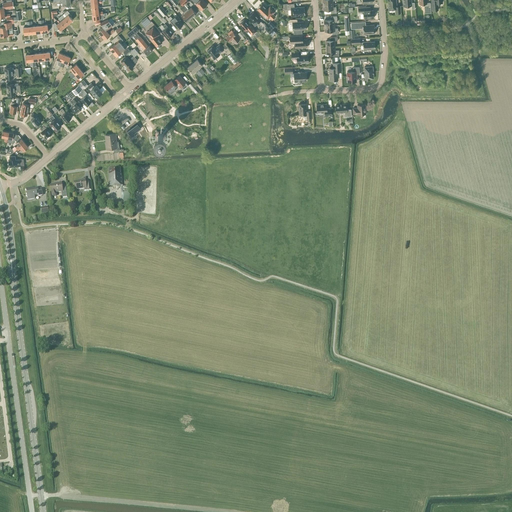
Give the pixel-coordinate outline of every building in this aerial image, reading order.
[(192,18),(197,14),(191,7),(189,10),(184,5),(189,1),(188,0),(179,0),(179,1),(183,5),(182,6),(192,18)] [(206,5),(207,5),(202,0),(192,0),(201,10),(204,8),(207,6),(206,5)] [(395,0),(388,0),(388,2),(389,10),(395,10),(395,13),(401,13),(400,6),(396,6),(395,0)] [(402,0),(403,6),(411,6),(412,9),(415,9),(414,2),(411,3),(411,0),(402,0)] [(424,4),(425,13),(431,13),(430,3),(426,3),(426,0),(418,0),(419,4),(424,4)] [(439,6),(438,3),(442,3),(441,0),(431,0),(432,10),(438,10),(438,6),(439,6)] [(0,12),(4,12),(4,9),(14,8),(13,2),(3,3),(4,7),(0,7),(0,12)] [(262,4),(257,9),(267,19),(269,17),(272,20),(275,16),(273,13),(275,11),(274,10),(275,8),(273,6),(271,8),(270,7),(267,9),(262,4)] [(291,9),(291,16),(298,15),(304,15),(305,15),(304,6),(304,7),(294,8),(294,4),(287,4),(287,10),(291,9)] [(333,4),(323,5),(323,10),(330,10),(331,13),(336,13),(336,7),(333,7),(333,4)] [(161,6),(157,9),(163,17),(167,13),(161,6)] [(187,22),(192,18),(182,6),(180,8),(185,13),(182,16),(187,22)] [(373,10),(370,10),(370,7),(358,8),(358,12),(363,12),(363,14),(363,15),(363,17),(364,18),(364,19),(374,18),(373,10)] [(163,17),(157,10),(154,12),(160,19),(163,17)] [(69,23),(73,20),(70,17),(71,16),(67,11),(63,11),(64,13),(62,15),(64,17),(64,18),(69,23)] [(252,23),(255,26),(260,21),(258,18),(253,12),(248,16),(253,22),(252,23)] [(64,18),(64,17),(62,15),(58,18),(59,19),(60,21),(65,27),(69,23),(64,18)] [(172,24),(177,30),(180,28),(182,27),(182,26),(183,25),(179,21),(180,19),(177,15),(172,19),(171,16),(168,18),(173,23),(172,24)] [(324,26),(334,25),(334,22),(337,22),(337,16),(331,16),(331,20),(324,20),(324,26)] [(61,30),(65,27),(60,21),(59,19),(57,21),(59,22),(56,24),(54,23),(53,24),(53,27),(56,31),(59,28),(61,30)] [(101,35),(108,30),(113,25),(108,19),(100,23),(103,27),(98,31),(101,35)] [(250,23),(248,24),(244,19),(239,23),(244,30),(246,32),(248,31),(252,36),(254,33),(257,31),(250,23)] [(297,19),(288,20),(288,23),(291,23),(292,22),(293,30),(294,34),(302,33),(302,30),(306,29),(305,21),(297,22),(297,19)] [(1,26),(0,26),(0,30),(0,32),(12,30),(13,30),(12,24),(11,21),(7,22),(6,21),(4,22),(4,26),(1,26)] [(269,25),(265,21),(263,23),(267,27),(265,28),(269,33),(273,29),(269,25)] [(351,29),(363,28),(363,35),(375,34),(374,24),(366,25),(365,22),(351,23),(351,29)] [(168,38),(174,34),(168,27),(165,24),(163,26),(166,29),(163,31),(168,38)] [(334,25),(324,26),(325,31),(332,31),(332,34),(338,34),(338,28),(335,28),(334,25)] [(147,55),(153,50),(149,46),(148,46),(140,36),(139,36),(136,33),(139,30),(136,26),(127,34),(130,38),(133,36),(136,39),(141,46),(141,47),(147,55)] [(160,44),(162,42),(157,36),(159,34),(153,27),(146,33),(157,47),(158,46),(160,45),(160,44)] [(110,35),(114,32),(115,31),(113,29),(110,32),(108,30),(101,35),(105,39),(110,35)] [(232,39),(235,43),(240,39),(239,39),(240,37),(234,30),(233,31),(232,30),(228,33),(229,35),(226,37),(230,41),(232,39)] [(248,40),(246,37),(247,37),(241,31),(238,33),(243,40),(242,41),(244,43),(248,40)] [(256,37),(261,44),(265,41),(257,31),(254,33),(257,37),(256,37)] [(120,42),(123,40),(118,35),(112,40),(115,44),(109,48),(113,52),(122,44),(120,42)] [(307,47),(307,40),(302,40),(302,35),(290,36),(290,43),(295,43),(295,48),(307,47)] [(335,46),(334,41),(338,40),(337,37),(330,37),(330,41),(326,41),(326,47),(335,46)] [(363,42),(363,50),(371,49),(375,49),(374,42),(368,42),(363,42)] [(125,49),(124,47),(122,44),(113,52),(116,56),(122,52),(125,49)] [(219,53),(224,50),(220,44),(215,48),(213,46),(207,50),(214,59),(220,54),(219,53)] [(331,57),(339,56),(339,53),(339,50),(335,50),(335,46),(326,47),(327,54),(331,53),(331,57)] [(130,52),(134,56),(134,57),(138,53),(134,48),(130,52)] [(60,66),(65,55),(59,52),(56,59),(61,61),(60,62),(59,61),(58,65),(60,66)] [(308,62),(308,55),(299,55),(298,52),(292,52),(292,59),(297,58),(298,63),(308,62)] [(68,63),(70,57),(65,55),(60,66),(62,67),(64,63),(63,63),(63,61),(68,63)] [(134,57),(134,56),(130,58),(132,60),(130,61),(127,57),(121,62),(126,68),(126,69),(128,71),(134,66),(132,64),(134,62),(134,63),(138,61),(134,57)] [(192,63),(202,74),(205,72),(202,69),(201,69),(200,67),(202,65),(197,59),(192,63)] [(330,80),(338,80),(337,72),(341,71),(340,62),(333,63),(334,68),(329,68),(330,80)] [(200,76),(202,74),(192,63),(188,67),(193,73),(195,71),(200,76)] [(71,76),(80,69),(76,64),(71,68),(74,72),(73,73),(71,72),(69,74),(71,76)] [(373,78),(373,66),(364,67),(365,79),(370,79),(370,78),(373,78)] [(348,82),(356,81),(356,74),(360,74),(359,67),(353,67),(353,72),(347,72),(348,82)] [(78,78),(84,73),(80,69),(71,76),(72,78),(75,76),(75,75),(75,74),(78,78)] [(294,73),(295,81),(306,81),(305,72),(294,73)] [(164,86),(169,91),(171,94),(176,90),(174,88),(176,86),(177,86),(179,84),(180,86),(183,90),(188,85),(185,82),(179,75),(175,79),(174,79),(172,81),(172,80),(164,86)] [(200,91),(192,82),(188,84),(196,94),(200,91)] [(96,97),(102,92),(97,85),(95,87),(93,85),(94,85),(92,83),(87,86),(89,89),(90,88),(91,90),(96,97)] [(78,85),(72,91),(76,95),(79,92),(83,98),(81,99),(86,106),(87,105),(88,105),(90,104),(89,103),(91,101),(91,100),(86,95),(87,94),(83,90),(83,89),(82,90),(78,85)] [(72,99),(70,101),(73,105),(70,107),(76,114),(77,113),(78,113),(79,112),(79,111),(80,110),(81,109),(80,108),(78,105),(81,103),(79,101),(78,101),(75,97),(74,97),(72,99)] [(22,107),(21,114),(21,115),(22,115),(24,116),(24,115),(27,116),(29,104),(25,104),(23,103),(22,107)] [(306,104),(298,104),(299,115),(306,115),(307,120),(312,120),(311,111),(307,111),(306,104)] [(327,104),(317,105),(317,113),(325,112),(325,116),(331,116),(331,108),(327,109),(327,104)] [(336,105),(336,113),(345,112),(345,117),(352,116),(351,109),(347,109),(347,104),(336,105)] [(358,108),(353,108),(353,114),(358,114),(366,114),(365,104),(357,105),(358,108)] [(45,108),(48,111),(49,111),(52,114),(54,112),(48,105),(45,108)] [(62,108),(59,111),(62,115),(61,116),(66,122),(67,122),(69,121),(69,120),(72,118),(69,114),(67,111),(65,112),(62,108)] [(31,120),(36,127),(41,123),(33,113),(31,115),(33,118),(31,120)] [(51,119),(48,121),(50,123),(49,124),(54,129),(54,128),(56,131),(56,130),(57,131),(60,129),(59,128),(61,126),(58,122),(58,121),(56,119),(55,119),(52,115),(50,117),(51,119)] [(135,125),(126,134),(131,140),(134,138),(131,133),(135,130),(136,131),(138,128),(135,125)] [(44,126),(40,128),(42,131),(41,132),(46,139),(47,138),(47,139),(50,137),(49,136),(51,134),(46,128),(44,126)] [(162,141),(163,140),(164,140),(164,139),(165,139),(165,138),(165,137),(165,136),(165,135),(165,134),(164,133),(164,132),(163,132),(162,131),(161,131),(160,131),(159,131),(158,131),(158,132),(157,132),(156,133),(156,134),(155,134),(155,135),(155,136),(155,137),(155,138),(156,138),(156,139),(157,140),(158,141),(159,141),(160,141),(161,141),(162,141)] [(115,133),(105,134),(106,141),(105,141),(107,149),(113,148),(114,151),(119,151),(118,141),(116,142),(115,133)] [(19,145),(16,147),(17,149),(25,142),(21,138),(16,142),(19,145)] [(24,151),(28,147),(25,142),(17,149),(18,150),(21,148),(24,151)] [(23,159),(15,160),(15,156),(9,156),(10,160),(8,160),(9,167),(24,165),(23,159)] [(109,169),(108,169),(109,173),(110,172),(110,175),(109,175),(109,186),(121,186),(122,186),(121,174),(120,174),(120,168),(109,168),(109,169)] [(78,181),(74,182),(75,190),(84,188),(84,191),(91,190),(90,182),(87,183),(87,184),(85,184),(85,179),(78,180),(78,181)] [(67,197),(65,186),(62,186),(61,183),(55,184),(55,185),(51,185),(52,196),(53,196),(56,196),(56,195),(56,193),(61,192),(62,197),(63,198),(67,197)] [(34,195),(38,195),(38,196),(42,195),(41,189),(38,189),(38,188),(31,189),(31,188),(26,189),(28,200),(35,199),(34,195)]
